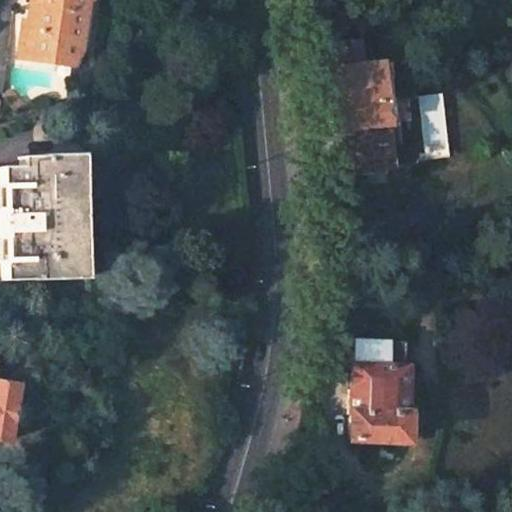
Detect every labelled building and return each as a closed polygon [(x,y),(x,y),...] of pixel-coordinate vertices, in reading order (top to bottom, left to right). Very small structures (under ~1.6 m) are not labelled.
[(27,21),(20,56),(56,64),(58,58),(84,63),(90,47),(99,3),(92,0),(91,0),(41,0),(37,23),(27,21)] [(58,58),(56,64),(79,75),(84,63),(58,58)] [(395,144),(394,122),(385,122),(384,101),(390,101),(389,76),(365,77),(364,66),(325,68),(326,84),(335,84),(337,104),(326,104),(328,129),(335,128),(338,175),(391,169),(389,145),(395,144)] [(2,210),(0,210),(0,281),(71,279),(70,236),(81,237),(79,195),(70,195),(69,152),(19,154),(19,164),(0,163),(0,188),(1,188),(2,210)] [(411,362),(401,361),(396,360),(396,340),(334,340),(334,358),(341,364),(346,364),(346,384),(341,384),(341,409),(346,410),(346,436),(408,435),(408,432),(429,432),(428,406),(412,406),(411,362)] [(0,439),(6,440),(9,421),(22,423),(27,418),(28,412),(26,404),(13,402),(16,384),(0,380),(0,439)]
